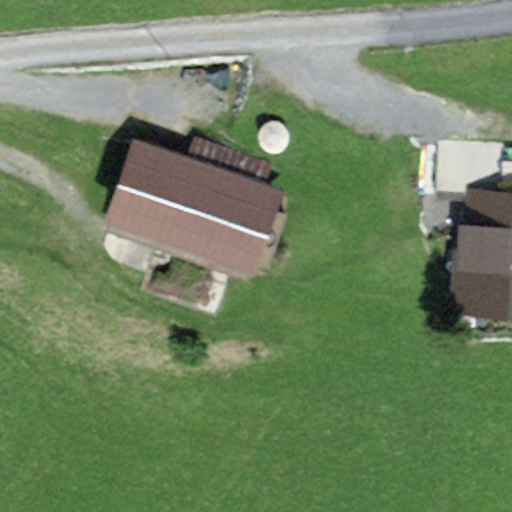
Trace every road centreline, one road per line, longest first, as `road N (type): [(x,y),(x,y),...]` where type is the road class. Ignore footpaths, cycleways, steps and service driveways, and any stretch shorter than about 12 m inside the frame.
road 1 (residential): [(511,15),(139,41),(0,59)]
road 2 (track): [(0,153),(56,178),(98,271)]
